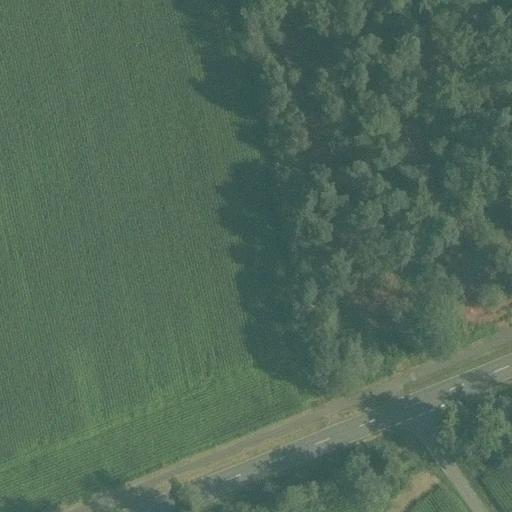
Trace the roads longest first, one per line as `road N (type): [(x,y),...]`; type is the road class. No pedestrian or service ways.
road 1 (tertiary): [(413,405),(152,511)]
road 2 (unclassified): [(413,405),(480,511)]
